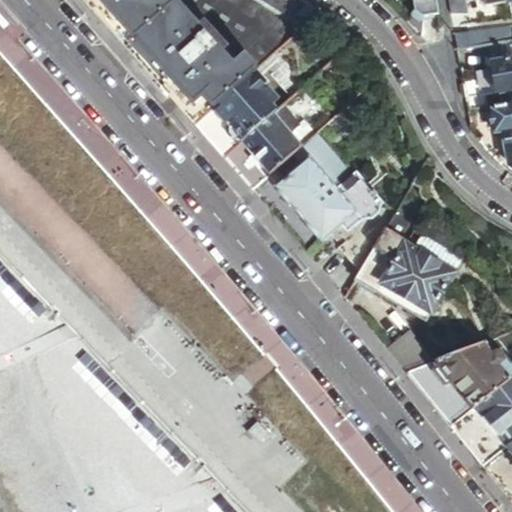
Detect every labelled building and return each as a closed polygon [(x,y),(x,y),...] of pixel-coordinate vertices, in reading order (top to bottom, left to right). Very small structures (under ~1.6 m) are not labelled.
[(80,0),(194,127),(215,107),(253,74),(258,69),(257,68),(247,57),(236,66),(225,54),(230,49),(221,39),(217,44),(212,39),(217,35),(208,24),(203,29),(182,4),(184,2),(181,0),(80,0)] [(302,26),(260,0),(181,0),(184,2),(182,4),(203,29),(208,24),(217,35),(212,39),(217,44),(221,39),(230,49),(225,54),(236,66),(247,57),(257,68),(302,26)] [(297,0),(260,0),(302,26),(317,12),(297,0)] [(422,20),(438,18),(435,0),(412,0),(415,12),(422,20)] [(450,0),(452,11),(467,9),(465,0),(450,0)] [(489,45),(511,41),(509,25),(456,34),(458,50),(489,45)] [(498,93),(511,90),(511,41),(489,45),(495,77),(464,82),(466,98),(498,93)] [(277,101),(253,74),(215,107),(245,141),(274,115),(278,111),(273,105),(277,101)] [(492,108),(500,106),(498,93),(466,98),(468,111),(492,108)] [(511,104),(500,106),(492,108),(495,134),(506,133),(511,164),(511,165),(511,104)] [(245,141),(215,107),(194,127),(223,160),(242,144),(245,141)] [(297,125),(282,108),(278,111),(274,115),(303,147),(316,136),(302,121),(297,125)] [(355,126),(341,111),(327,123),(341,138),(355,126)] [(245,141),(242,144),(259,163),(271,176),(294,155),(301,149),(303,147),(274,115),(245,141)] [(316,136),(303,147),(301,149),(312,160),(338,190),(354,175),(316,133),(316,136)] [(259,163),(242,144),(223,160),(241,179),(259,163)] [(301,149),(294,155),(304,167),(312,160),(301,149)] [(338,190),(312,160),(304,167),(278,190),(325,243),(344,227),(359,213),(338,190)] [(252,192),(271,176),(259,163),(241,179),(252,192)] [(354,175),(338,190),(359,213),(344,227),(351,235),(364,223),(366,225),(368,223),(377,222),(385,215),(383,206),(385,204),(379,197),(380,195),(374,189),(373,190),(358,172),(354,175)] [(406,223),(394,216),(384,233),(396,240),(406,223)] [(371,255),(379,243),(364,226),(338,250),(360,275),(371,255)] [(384,233),(379,243),(371,255),(392,267),(405,245),(396,240),(384,233)] [(463,256),(424,234),(415,251),(453,273),(463,256)] [(415,251),(405,245),(392,267),(382,283),(431,311),(453,273),(415,251)] [(392,267),(371,255),(360,275),(356,281),(425,321),(431,311),(382,283),(392,267)] [(435,364),(410,335),(388,351),(408,375),(435,364)] [(502,348),(495,339),(438,363),(475,409),(511,380),(511,379),(511,368),(498,352),(502,348)] [(475,409),(438,363),(435,364),(408,375),(451,428),(475,409)] [(511,380),(475,409),(507,449),(511,444),(511,380)] [(507,449),(475,409),(451,428),(483,468),(507,449)]
